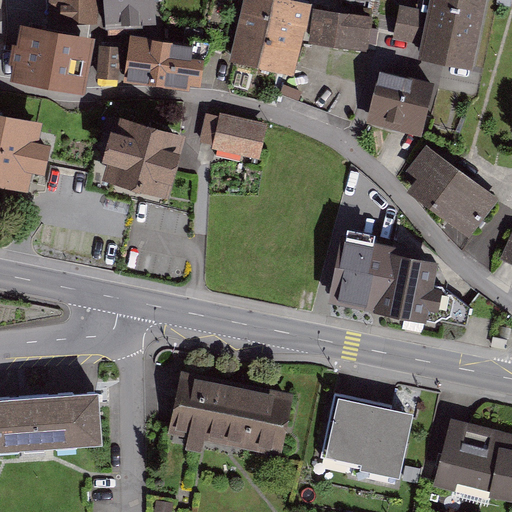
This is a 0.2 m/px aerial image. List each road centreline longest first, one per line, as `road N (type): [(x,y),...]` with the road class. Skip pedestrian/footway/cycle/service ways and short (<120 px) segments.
road 1 (secondary): [(511,379),(118,297)]
road 2 (residential): [(112,330),(132,378),(132,511)]
road 3 (secondary): [(118,297),(0,273)]
